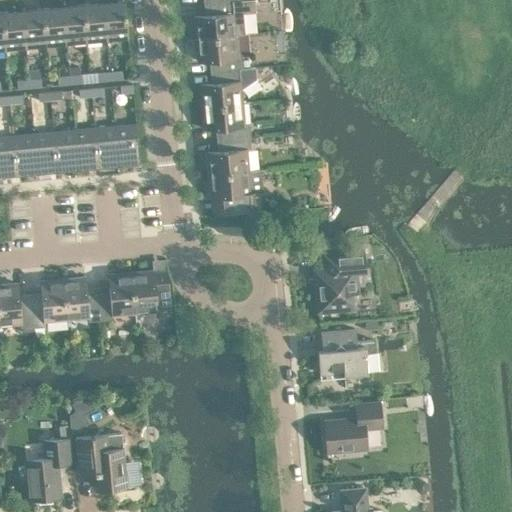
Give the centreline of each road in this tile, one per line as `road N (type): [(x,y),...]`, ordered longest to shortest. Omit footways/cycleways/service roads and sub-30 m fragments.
road 1 (residential): [(178,243),(154,0)]
road 2 (residential): [(269,306),(291,511)]
road 3 (residential): [(178,243),(0,260)]
road 4 (residential): [(178,243),(194,305),(269,306)]
road 5 (residential): [(269,306),(261,256),(204,256),(178,243)]
